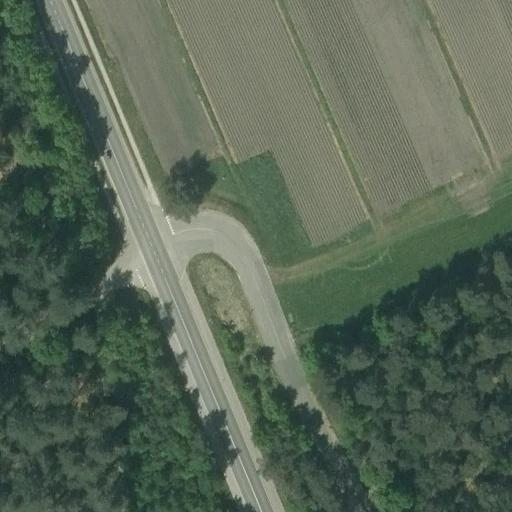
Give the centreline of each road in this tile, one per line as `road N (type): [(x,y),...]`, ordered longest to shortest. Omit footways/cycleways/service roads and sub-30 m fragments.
road 1 (unclassified): [(359,511),(287,368),(238,242),(190,226),(151,247)]
road 2 (tertiary): [(151,247),(261,511)]
road 3 (tertiary): [(48,0),(151,247)]
road 4 (unclassified): [(0,349),(151,247)]
